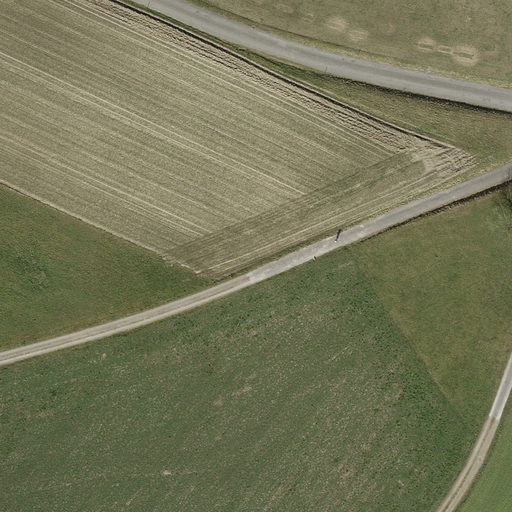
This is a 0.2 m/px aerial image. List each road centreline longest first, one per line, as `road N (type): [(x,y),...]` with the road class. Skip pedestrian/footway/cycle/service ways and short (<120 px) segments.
road 1 (track): [(0,358),(204,295),(511,169)]
road 2 (tertiary): [(156,0),(329,63),(511,102)]
road 3 (track): [(446,511),(476,465),(511,372)]
